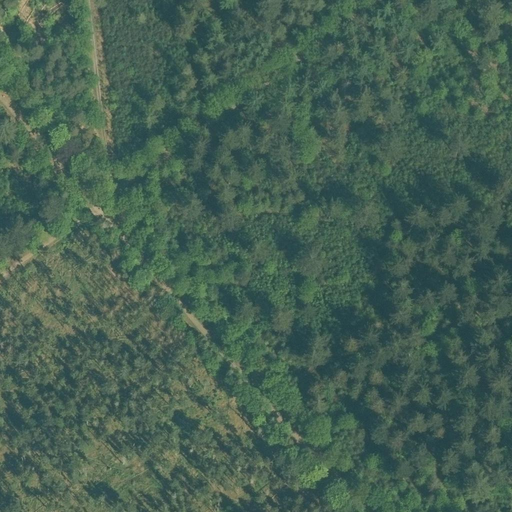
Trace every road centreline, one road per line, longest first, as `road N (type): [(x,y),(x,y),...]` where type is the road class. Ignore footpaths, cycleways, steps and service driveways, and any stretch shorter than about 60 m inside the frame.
road 1 (track): [(0,100),(358,511)]
road 2 (track): [(379,0),(0,275)]
road 3 (track): [(511,102),(469,50),(409,0)]
